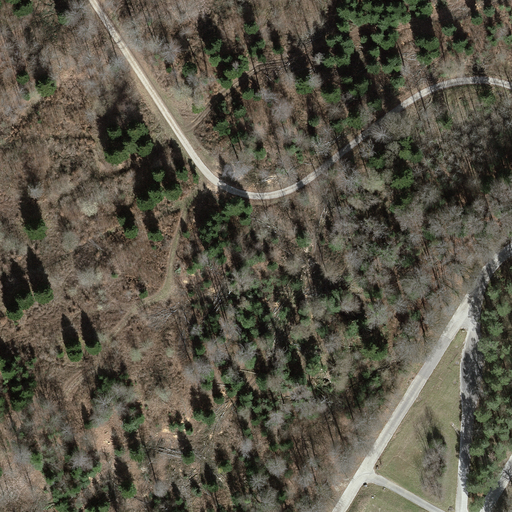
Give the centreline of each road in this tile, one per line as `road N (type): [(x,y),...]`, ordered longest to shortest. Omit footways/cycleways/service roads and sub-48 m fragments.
road 1 (track): [(87,0),(159,119),(208,177),(249,197),(325,172),(442,86),(476,80),(511,88)]
road 2 (track): [(511,247),(471,297),(338,511)]
road 3 (track): [(461,511),(471,297)]
